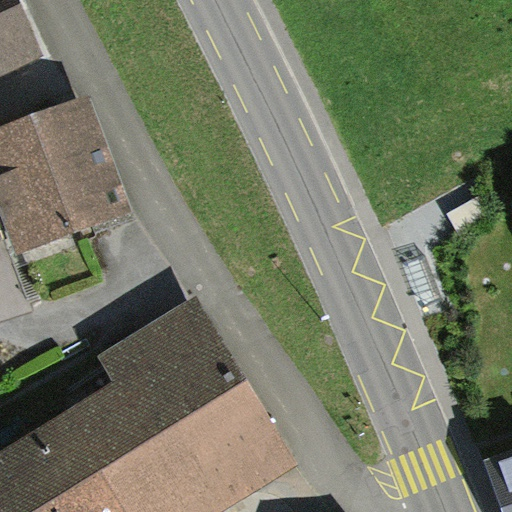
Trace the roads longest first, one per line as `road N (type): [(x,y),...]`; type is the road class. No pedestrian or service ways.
road 1 (residential): [(378,511),(213,276),(64,0)]
road 2 (secondary): [(449,511),(334,240),(217,0)]
